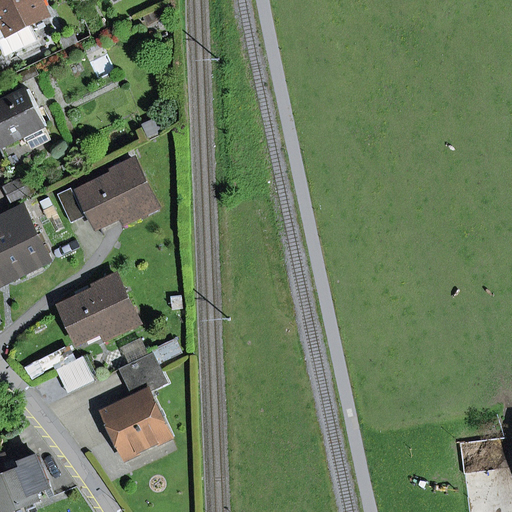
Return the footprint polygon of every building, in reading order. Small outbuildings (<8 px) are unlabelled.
[(0,0),(0,46),(2,46),(7,56),(39,41),(30,22),(47,14),(40,0),(0,0)] [(51,140),(45,127),(47,126),(30,91),(0,105),(0,135),(5,146),(26,136),(32,149),(51,140)] [(161,130),(156,120),(144,125),(149,136),(161,130)] [(81,192),(98,224),(121,214),(126,225),(140,218),(139,216),(158,206),(136,162),(117,171),(119,174),(81,192)] [(28,177),(6,188),(13,203),(35,192),(28,177)] [(73,224),(86,217),(72,189),(59,195),(73,224)] [(9,228),(0,231),(0,273),(12,267),(18,278),(50,259),(24,208),(4,219),(9,228)] [(100,289),(63,307),(79,340),(102,329),(107,340),(121,334),(120,332),(139,322),(118,278),(99,287),(100,289)] [(106,412),(128,459),(172,438),(150,392),(169,383),(155,354),(123,369),(137,398),(106,412)] [(85,357),(58,370),(70,394),(97,381),(85,357)] [(492,466),(489,441),(467,444),(469,469),(492,466)] [(24,469),(22,464),(33,460),(28,447),(0,458),(0,459),(7,476),(24,469)] [(29,511),(28,507),(41,502),(38,494),(52,488),(39,457),(33,460),(22,464),(24,469),(7,476),(0,459),(0,511),(29,511)]
